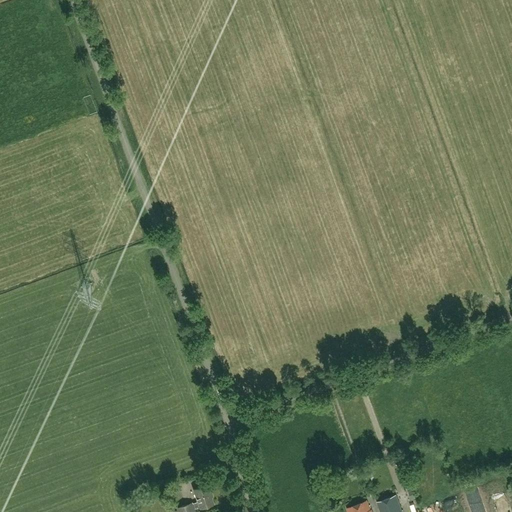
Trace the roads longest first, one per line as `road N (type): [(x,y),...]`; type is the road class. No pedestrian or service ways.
road 1 (unclassified): [(228,425),(71,0)]
road 2 (unclassified): [(228,425),(511,317)]
